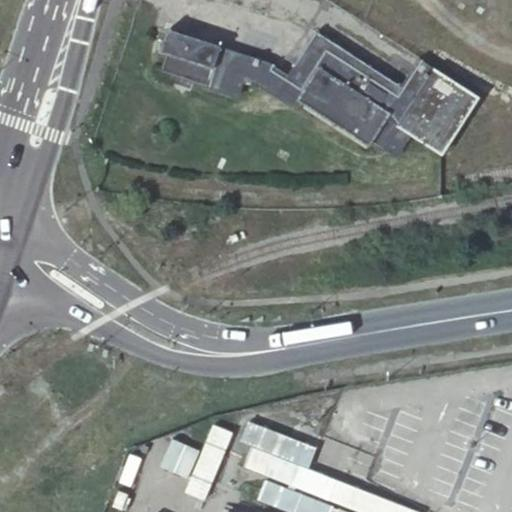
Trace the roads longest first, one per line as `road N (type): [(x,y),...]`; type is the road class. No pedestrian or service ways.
road 1 (secondary): [(20,249),(186,348),(260,353),(511,312)]
road 2 (secondary): [(20,249),(83,0)]
road 3 (secondary): [(71,0),(0,232)]
road 4 (unknown): [(205,0),(355,35)]
road 5 (secondary): [(51,0),(0,133)]
